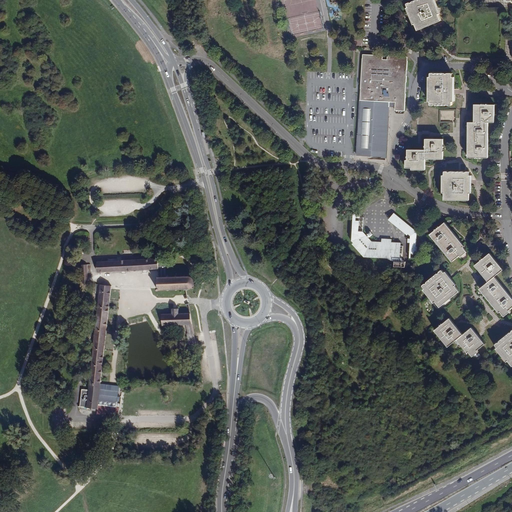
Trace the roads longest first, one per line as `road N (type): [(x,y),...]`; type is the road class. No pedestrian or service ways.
road 1 (unclassified): [(197,60),(313,162),(390,173)]
road 2 (tertiary): [(248,282),(220,230),(200,139)]
road 3 (residential): [(390,173),(452,209),(506,214)]
road 4 (unclassified): [(437,64),(425,72),(390,173)]
road 5 (primary): [(511,454),(405,511)]
